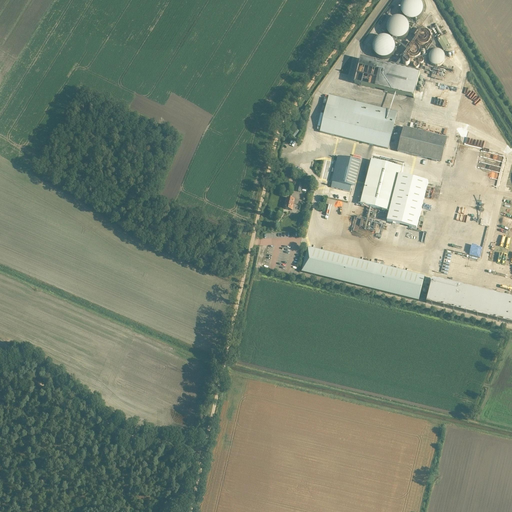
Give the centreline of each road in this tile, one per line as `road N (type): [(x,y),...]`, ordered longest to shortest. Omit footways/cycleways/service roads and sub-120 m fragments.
road 1 (track): [(511,431),(208,356),(0,266)]
road 2 (track): [(371,0),(279,128),(204,450)]
road 3 (track): [(204,450),(133,434),(96,416),(34,364),(0,368)]
